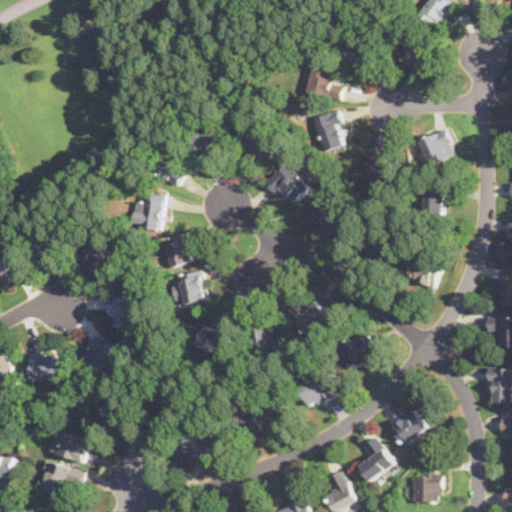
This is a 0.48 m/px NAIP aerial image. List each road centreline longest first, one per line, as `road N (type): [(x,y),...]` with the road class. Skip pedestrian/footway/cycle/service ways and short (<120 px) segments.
road 1 (residential): [(145,510),(479,460),(463,385),(430,346),(379,302),(225,200)]
road 2 (residential): [(139,511),(333,433),(430,346),(474,272),(487,213),(483,40)]
